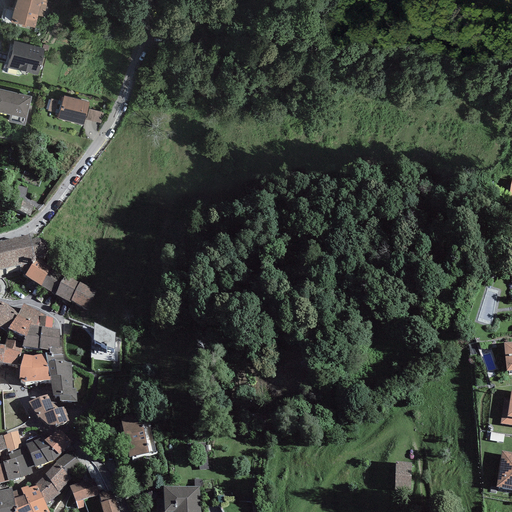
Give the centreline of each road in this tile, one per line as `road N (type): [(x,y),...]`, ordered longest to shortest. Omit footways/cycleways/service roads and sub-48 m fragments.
road 1 (unclassified): [(142,0),(140,49),(109,126),(39,224),(0,238)]
road 2 (residential): [(0,373),(17,386),(32,423),(82,443),(124,511)]
